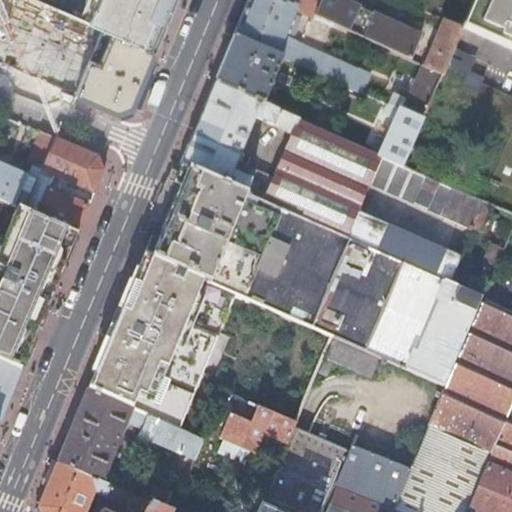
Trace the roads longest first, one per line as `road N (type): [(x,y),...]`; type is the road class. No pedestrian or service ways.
road 1 (secondary): [(3,511),(154,149)]
road 2 (residential): [(0,82),(154,149)]
road 3 (secondary): [(154,149),(216,0)]
